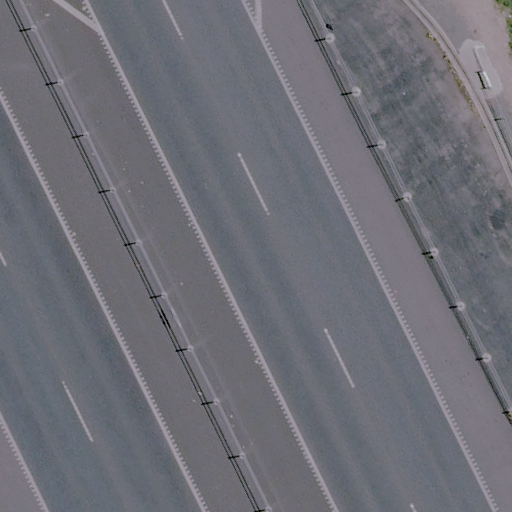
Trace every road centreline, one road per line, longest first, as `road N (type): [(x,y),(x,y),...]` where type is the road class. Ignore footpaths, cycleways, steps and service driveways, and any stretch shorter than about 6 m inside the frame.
road 1 (motorway): [(184,0),(434,511)]
road 2 (motorway): [(118,511),(0,270)]
